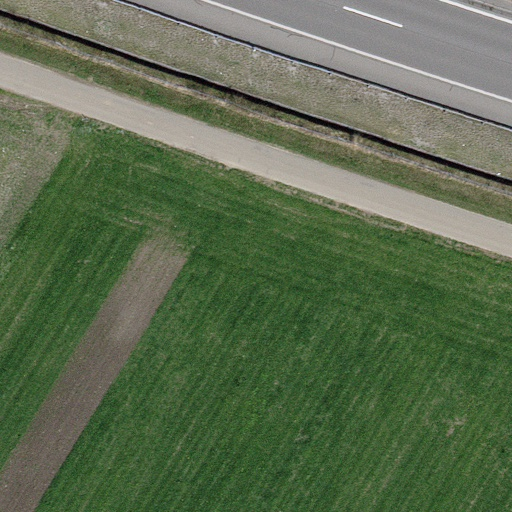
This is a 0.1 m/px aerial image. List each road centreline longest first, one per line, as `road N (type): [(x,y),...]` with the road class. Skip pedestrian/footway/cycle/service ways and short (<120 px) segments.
road 1 (track): [(511,238),(0,68)]
road 2 (motorway): [(314,0),(511,63)]
